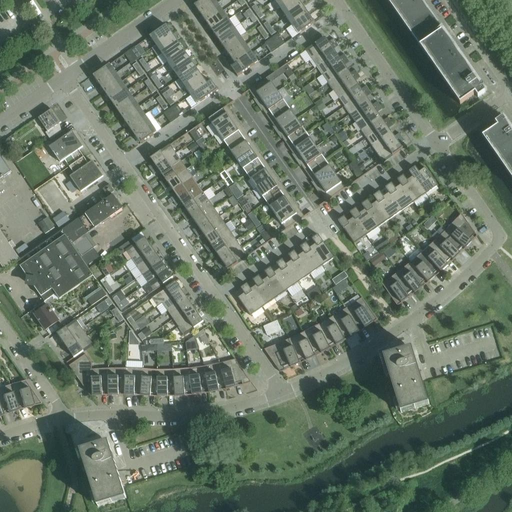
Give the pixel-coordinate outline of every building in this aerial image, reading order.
[(203,0),(195,6),(201,15),(218,3),(215,0),(203,0)] [(276,0),(275,1),(281,9),(294,0),(276,0)] [(298,0),(294,0),(281,9),(286,18),(303,6),(298,0)] [(478,76),(475,72),(470,64),(467,67),(458,56),(451,44),(442,33),(435,21),(426,10),(420,0),(387,0),(389,2),(388,2),(389,3),(390,3),(397,13),(396,13),(397,14),(398,14),(405,24),(404,25),(405,26),(406,25),(413,36),(412,36),(413,37),(414,37),(421,47),(420,47),(421,49),(421,48),(428,58),(428,59),(429,60),(436,70),(437,71),(444,81),(445,83),(445,82),(452,92),(452,93),(453,94),(460,104),(460,105),(462,104),(463,103),(466,101),(475,95),(478,99),(485,93),(474,78),(478,76)] [(218,3),(201,15),(207,23),(223,12),(218,3)] [(303,6),(286,18),(292,26),(309,14),(303,6)] [(223,12),(207,23),(213,32),(229,20),(223,12)] [(309,14),(292,26),(298,35),(315,23),(309,14)] [(229,20),(213,32),(218,40),(235,29),(229,20)] [(150,37),(156,46),(173,35),(167,26),(150,37)] [(235,29),(218,40),(224,49),(241,37),(235,29)] [(173,35),(156,46),(162,55),(179,43),(173,35)] [(278,35),(273,38),(280,48),(285,44),(278,35)] [(241,37),(224,49),(230,57),(247,45),(241,37)] [(306,51),(312,60),(336,43),(333,39),(329,43),(326,39),(326,38),(306,51)] [(266,44),(272,53),(277,50),(271,40),(266,44)] [(179,43),(162,55),(168,63),(185,51),(179,43)] [(336,43),(312,60),(317,68),(337,54),(334,50),(339,47),(336,43)] [(247,45),(230,57),(236,65),(253,54),(247,45)] [(135,48),(130,51),(137,61),(142,57),(135,48)] [(137,61),(130,51),(125,55),(132,64),(137,61)] [(185,51),(168,63),(174,71),(190,60),(185,51)] [(236,65),(231,68),(238,77),(259,63),(253,54),(236,65)] [(337,54),(317,68),(323,76),(347,59),(344,54),(344,55),(340,58),(337,54)] [(347,59),(323,76),(328,83),(348,70),(345,66),(350,63),(347,59)] [(190,60),(174,71),(180,80),(196,68),(190,60)] [(94,77),(100,85),(117,74),(110,65),(94,77)] [(282,68),(285,72),(289,79),(294,75),(287,65),(282,68)] [(196,68),(180,80),(185,88),(202,76),(196,68)] [(348,70),(328,83),(334,91),(358,74),(355,70),(355,71),(351,74),(348,70)] [(117,74),(100,85),(106,94),(122,82),(117,74)] [(358,74),(334,91),(339,99),(359,86),(356,82),(361,78),(361,79),(358,74)] [(202,76),(185,88),(191,96),(208,85),(208,84),(202,76)] [(254,100),(258,106),(278,92),(268,78),(242,96),(243,96),(250,92),(255,100),(254,100)] [(208,85),(191,96),(197,105),(218,91),(212,81),(208,84),(208,85)] [(122,82),(106,94),(111,102),(128,91),(122,82)] [(359,86),(339,99),(345,107),(369,90),(366,86),(366,87),(361,90),(359,86)] [(369,90),(345,107),(350,115),(370,102),(367,98),(372,94),(372,95),(372,94),(369,90)] [(128,91),(111,102),(117,111),(134,99),(128,91)] [(278,92),(258,106),(262,112),(263,112),(263,111),(269,119),(287,106),(278,92)] [(134,99),(117,111),(123,119),(140,107),(134,99)] [(320,101),(315,104),(320,112),(326,109),(320,101)] [(209,119),(219,133),(238,120),(234,114),(233,115),(228,107),(235,102),(234,102),(209,119)] [(370,102),(350,115),(356,123),(380,106),(377,102),(372,106),(370,102)] [(177,105),(172,109),(179,118),(184,115),(177,105)] [(287,106),(269,119),(274,127),(274,128),(274,127),(273,128),(277,134),(297,120),(287,106)] [(380,106),(356,123),(361,131),(381,117),(378,113),(383,110),(380,106)] [(140,107),(123,119),(129,127),(146,116),(140,107)] [(46,133),(50,140),(51,140),(62,132),(58,126),(61,123),(52,110),(39,119),(48,132),(46,133)] [(164,114),(165,115),(171,123),(176,120),(170,110),(164,114)] [(146,116),(129,127),(135,136),(151,124),(146,116)] [(381,117),(361,131),(367,139),(391,122),(388,118),(383,122),(381,117)] [(511,133),(503,118),(495,123),(498,127),(486,135),(485,136),(484,136),(483,137),(484,139),(484,138),(491,148),(491,149),(491,150),(492,150),(499,160),(498,160),(499,161),(500,161),(507,171),(506,171),(507,173),(508,172),(511,178),(511,133)] [(238,120),(219,133),(228,147),(247,134),(241,126),(242,126),(243,126),(238,120)] [(297,120),(277,134),(282,140),(282,139),(288,147),(307,134),(297,120)] [(391,122),(367,139),(372,147),(392,133),(389,129),(394,126),(391,122)] [(151,124),(135,136),(141,144),(158,133),(151,124)] [(337,125),(332,128),(336,134),(341,131),(337,125)] [(189,133),(195,141),(196,143),(202,139),(195,129),(189,133)] [(61,164),(65,161),(70,168),(84,158),(79,151),(83,148),(72,132),(50,148),(61,164)] [(343,133),(338,136),(342,143),(347,140),(343,133)] [(392,133),(372,147),(378,155),(402,137),(399,133),(399,134),(395,137),(392,133)] [(247,134),(228,147),(238,161),(258,147),(253,141),(253,142),(247,134)] [(307,134),(288,147),(294,155),(293,155),(292,155),(297,161),(316,148),(307,134)] [(402,137),(378,155),(384,163),(403,149),(403,148),(403,149),(400,145),(405,142),(402,137)] [(195,144),(191,147),(194,153),(199,149),(195,144)] [(149,167),(152,171),(176,154),(171,146),(151,159),(151,160),(154,164),(150,167),(149,167)] [(258,147),(238,161),(247,175),(266,162),(261,154),(261,153),(261,154),(262,153),(258,147)] [(316,148),(297,161),(301,167),(301,166),(307,174),(326,161),(316,148)] [(176,154),(152,171),(155,175),(160,171),(162,175),(182,162),(176,154)] [(0,181),(12,173),(0,155),(0,181)] [(358,157),(353,160),(355,162),(358,166),(363,163),(358,157)] [(84,158),(70,168),(71,170),(74,175),(71,178),(70,178),(81,193),(104,178),(93,162),(89,165),(84,158)] [(326,161),(307,174),(313,182),(312,183),(312,182),(311,183),(316,189),(335,175),(326,161)] [(182,162),(162,175),(165,180),(161,183),(160,183),(163,187),(187,170),(182,162)] [(266,162),(247,175),(257,189),(277,175),(273,169),(272,169),(272,170),(266,162)] [(355,162),(350,166),(359,180),(365,176),(362,172),(359,168),(358,166),(355,162)] [(410,172),(413,177),(414,177),(426,195),(438,186),(426,168),(419,173),(416,168),(410,172)] [(71,170),(65,174),(69,179),(70,178),(71,178),(74,175),(71,170)] [(187,170),(163,187),(166,191),(166,190),(171,187),(173,191),(193,178),(187,170)] [(277,175),(257,189),(267,203),(285,190),(280,182),(280,181),(281,182),(281,181),(277,175)] [(335,175),(316,189),(320,195),(320,194),(321,194),(326,202),(319,206),(320,207),(345,189),(335,175)] [(398,180),(401,185),(402,185),(414,203),(426,195),(414,177),(413,177),(407,181),(404,176),(398,180)] [(193,178),(173,191),(176,195),(171,199),(171,198),(171,199),(174,203),(198,186),(193,178)] [(230,179),(225,183),(228,188),(234,184),(230,179)] [(386,188),(390,194),(390,193),(402,212),(414,203),(402,185),(401,185),(396,189),(392,184),(386,188)] [(110,185),(103,190),(108,197),(115,192),(110,185)] [(198,186),(174,203),(177,207),(177,206),(182,203),(184,207),(204,193),(198,186)] [(228,188),(225,191),(229,197),(233,195),(228,188)] [(285,190),(267,203),(276,216),(296,203),(292,197),(291,197),(292,197),(291,198),(285,190)] [(241,192),(235,196),(238,200),(244,196),(241,192)] [(374,197),(378,202),(390,220),(402,212),(390,193),(390,194),(384,198),(380,192),(374,197)] [(204,193),(184,207),(187,211),(182,214),(185,218),(209,201),(204,193)] [(113,196),(63,231),(72,245),(81,258),(97,247),(88,234),(96,228),(96,229),(110,219),(112,221),(124,213),(123,210),(113,196)] [(244,198),(239,202),(248,215),(253,211),(244,198)] [(209,201),(185,218),(188,223),(188,222),(193,219),(195,223),(215,209),(209,201)] [(362,205),(366,210),(379,228),(390,220),(378,202),(372,206),(368,201),(362,205)] [(296,203),(276,216),(286,231),(312,213),(311,212),(304,217),(299,209),(300,209),(296,203)] [(215,209),(195,223),(198,227),(193,230),(196,234),(220,217),(215,209)] [(350,213),(354,218),(367,236),(379,228),(366,210),(360,214),(356,209),(350,213)] [(457,219),(446,231),(466,249),(478,237),(462,214),(457,219)] [(220,217),(196,234),(199,238),(204,235),(206,239),(226,225),(220,217)] [(354,218),(348,222),(344,217),(338,221),(344,230),(354,245),(367,236),(354,218)] [(432,217),(429,221),(433,225),(437,222),(432,217)] [(250,221),(245,225),(249,231),(255,228),(250,221)] [(226,225),(206,239),(209,243),(204,246),(207,250),(231,233),(226,225)] [(0,230),(0,263),(4,270),(20,259),(0,230)] [(265,230),(260,234),(267,244),(272,240),(265,230)] [(33,286),(44,302),(45,302),(56,295),(60,300),(93,276),(62,231),(17,262),(29,280),(28,285),(33,286)] [(446,231),(435,242),(454,261),(466,249),(446,231)] [(231,233),(207,250),(210,254),(215,250),(217,254),(237,241),(231,233)] [(316,245),(310,249),(323,267),(335,258),(324,243),(324,244),(318,235),(312,239),(316,245)] [(395,236),(389,240),(392,245),(398,241),(395,236)] [(126,252),(132,260),(149,248),(151,247),(152,247),(148,242),(148,243),(146,244),(144,240),(144,239),(136,245),(132,240),(117,250),(121,256),(126,252)] [(237,241),(217,254),(220,259),(215,262),(218,266),(242,249),(237,241)] [(435,242),(423,252),(441,272),(454,261),(435,242)] [(304,253),(298,257),(311,275),(323,267),(310,249),(307,243),(301,248),(304,253)] [(149,248),(132,260),(137,268),(155,256),(156,255),(157,255),(154,250),(153,251),(154,251),(152,252),(149,248)] [(242,249),(218,266),(221,270),(221,269),(226,266),(228,270),(228,271),(248,257),(242,249)] [(292,261),(287,265),(286,265),(299,283),(311,275),(298,257),(295,252),(289,256),(292,261)] [(423,252),(411,263),(429,283),(441,272),(423,252)] [(368,253),(363,256),(367,262),(372,259),(368,253)] [(155,256),(137,268),(143,276),(160,264),(162,263),(163,263),(159,258),(159,259),(157,260),(155,256)] [(376,257),(370,262),(374,268),(380,263),(376,257)] [(281,269),(275,273),(274,274),(287,292),(299,283),(286,265),(287,265),(283,260),(277,264),(281,269)] [(411,263),(399,272),(416,294),(429,283),(411,263)] [(160,264),(143,276),(148,284),(166,272),(167,271),(168,271),(168,270),(165,266),(164,266),(165,267),(163,268),(160,264)] [(269,278),(263,282),(275,300),(287,292),(274,274),(275,273),(271,268),(265,272),(269,278)] [(166,272),(148,284),(154,291),(151,293),(152,294),(177,276),(177,275),(173,278),(170,274),(168,276),(166,272)] [(416,294),(399,272),(386,282),(382,285),(398,307),(402,304),(416,294)] [(257,286),(251,290),(263,308),(275,300),(263,282),(259,276),(253,281),(257,286)] [(338,277),(332,281),(336,286),(342,283),(338,277)] [(157,296),(162,304),(180,292),(177,288),(179,287),(177,283),(180,280),(154,297),(155,298),(157,296)] [(251,290),(247,285),(241,289),(245,294),(238,299),(251,317),(263,308),(251,290)] [(338,286),(333,289),(338,296),(342,293),(338,286)] [(318,288),(312,292),(316,297),(321,293),(318,288)] [(88,300),(92,307),(107,296),(103,290),(88,300)] [(180,292),(162,304),(168,312),(185,300),(182,296),(184,295),(185,295),(182,290),(181,290),(181,291),(180,292)] [(185,300),(168,312),(173,320),(191,308),(191,307),(188,304),(190,302),(190,303),(190,302),(187,298),(185,300)] [(359,301),(345,310),(359,333),(374,323),(378,320),(363,298),(359,301)] [(48,306),(35,315),(46,331),(59,322),(48,306)] [(191,308),(173,320),(179,328),(196,316),(196,315),(193,312),(195,310),(195,311),(196,310),(193,306),(192,306),(191,307),(191,308)] [(301,309),(296,312),(298,318),(304,315),(301,309)] [(345,310),(332,318),(346,341),(359,333),(345,310)] [(136,314),(131,317),(135,323),(140,320),(136,314)] [(196,316),(179,328),(184,335),(182,337),(182,338),(202,324),(202,323),(199,319),(201,318),(201,319),(201,318),(198,314),(196,315),(196,316)] [(332,318),(318,326),(330,350),(346,341),(332,318)] [(64,343),(65,341),(83,329),(77,321),(80,320),(79,319),(59,333),(60,334),(62,337),(61,339),(61,338),(60,339),(63,343),(64,343)] [(271,325),(265,328),(268,334),(274,331),(276,334),(282,331),(278,322),(271,325)] [(318,326),(304,333),(315,357),(330,350),(318,326)] [(65,341),(68,345),(66,346),(69,351),(69,350),(71,349),(88,337),(83,329),(65,341)] [(304,333),(290,340),(300,364),(315,357),(304,333)] [(71,349),(73,353),(72,354),(71,354),(74,358),(67,363),(67,364),(96,344),(96,343),(93,345),(88,337),(71,349)] [(300,364),(290,340),(274,346),(265,350),(280,373),(285,371),(300,364)] [(412,349),(384,357),(401,413),(401,414),(430,405),(429,405),(430,405),(412,349)] [(109,396),(109,369),(92,370),(92,363),(86,355),(69,366),(91,397),(93,397),(109,396)] [(236,360),(220,364),(227,390),(243,386),(252,383),(236,360)] [(220,364),(205,367),(210,393),(227,390),(220,364)] [(205,367),(189,369),(193,396),(210,394),(210,393),(205,367)] [(126,369),(109,369),(109,396),(126,396),(126,369)] [(126,369),(126,396),(141,396),(142,396),(144,370),(126,369)] [(189,369),(174,370),(176,397),(193,396),(189,369)] [(144,370),(142,396),(151,397),(159,398),(158,371),(144,370)] [(174,370),(158,371),(159,398),(175,397),(176,397),(174,370)] [(25,381),(9,386),(18,411),(34,407),(41,405),(25,381)] [(9,386),(0,388),(0,409),(3,416),(18,411),(9,386)] [(109,442),(81,451),(98,507),(98,508),(127,499),(127,498),(109,442)]
